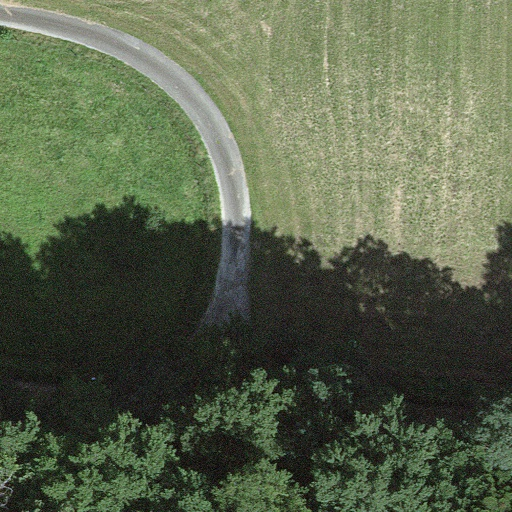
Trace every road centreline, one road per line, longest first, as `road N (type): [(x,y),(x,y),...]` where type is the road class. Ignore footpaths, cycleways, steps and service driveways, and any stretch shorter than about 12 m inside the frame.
road 1 (track): [(208,425),(223,264),(220,181),(188,105),(139,63),(75,33),(0,18)]
road 2 (track): [(511,427),(208,425),(78,413),(0,388)]
